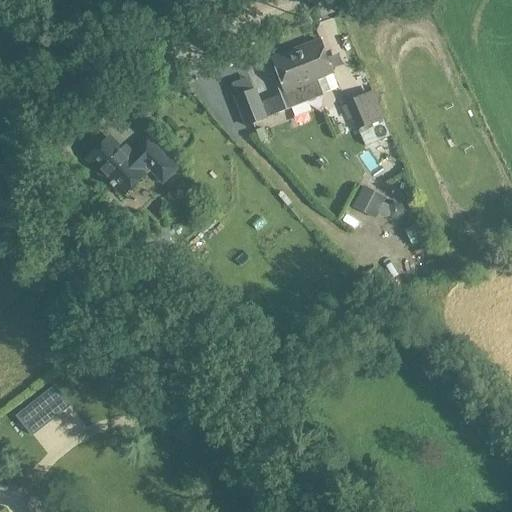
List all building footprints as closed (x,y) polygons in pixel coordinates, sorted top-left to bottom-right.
[(333,69),(345,66),(334,27),(322,30),(333,69)] [(333,74),(320,42),(300,50),(307,67),(303,69),(309,84),(315,99),(323,96),(317,80),(333,74)] [(58,56),(56,48),(50,51),(53,58),(58,56)] [(268,67),(286,111),(315,99),(309,84),(303,69),(307,67),(300,50),(272,61),(274,65),(268,67)] [(224,83),(244,128),(266,119),(245,73),(224,83)] [(365,146),(391,137),(373,88),(359,93),(361,98),(342,105),(347,120),(354,118),(365,146)] [(149,169),(163,183),(175,169),(147,142),(134,155),(126,147),(122,150),(110,139),(88,162),(123,196),(149,169)] [(357,164),(370,183),(382,175),(369,156),(357,164)] [(406,180),(384,181),(385,197),(407,196),(406,180)] [(360,206),(371,215),(383,201),(371,192),(360,206)] [(424,220),(405,230),(414,247),(433,237),(424,220)] [(206,315),(193,299),(183,307),(196,323),(206,315)] [(278,365),(262,381),(286,405),(302,389),(278,365)]
